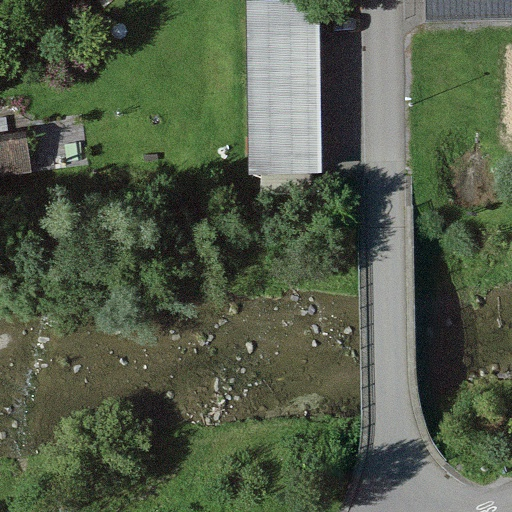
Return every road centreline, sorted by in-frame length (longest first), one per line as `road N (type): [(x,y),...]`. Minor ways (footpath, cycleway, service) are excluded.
road 1 (residential): [(386,162),(404,511)]
road 2 (residential): [(386,162),(381,0)]
